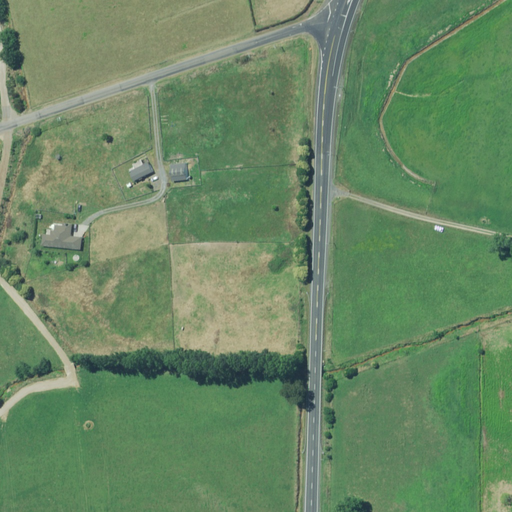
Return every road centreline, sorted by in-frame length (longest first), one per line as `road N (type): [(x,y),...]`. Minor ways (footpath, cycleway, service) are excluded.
road 1 (primary): [(312,511),(320,141),(337,23)]
road 2 (unclassified): [(0,127),(291,30),(337,23)]
